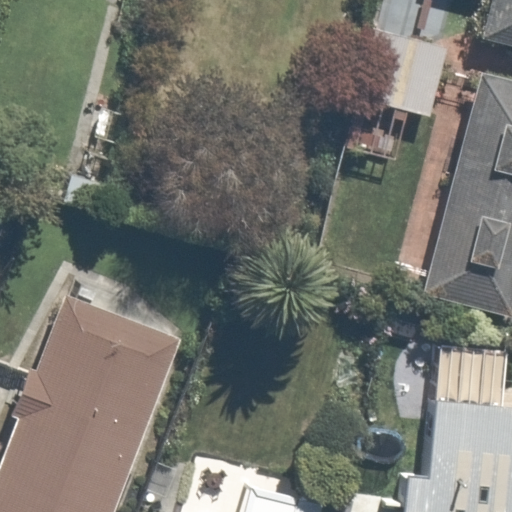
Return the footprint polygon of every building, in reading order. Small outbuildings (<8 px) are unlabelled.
[(446,41),(417,37),(421,0),(387,0),(371,111),(406,116),(407,104),(437,109),(446,41)] [(511,0),(492,0),(484,35),(511,41),(511,0)] [(511,85),(476,77),(427,294),(511,313),(511,85)] [(0,511),(120,511),(186,332),(61,287),(0,456),(0,511)] [(493,410),(438,405),(432,477),(409,474),(405,511),(511,511),(511,389),(495,388),(493,410)] [(328,511),(332,501),(254,481),(246,511),(328,511)]
